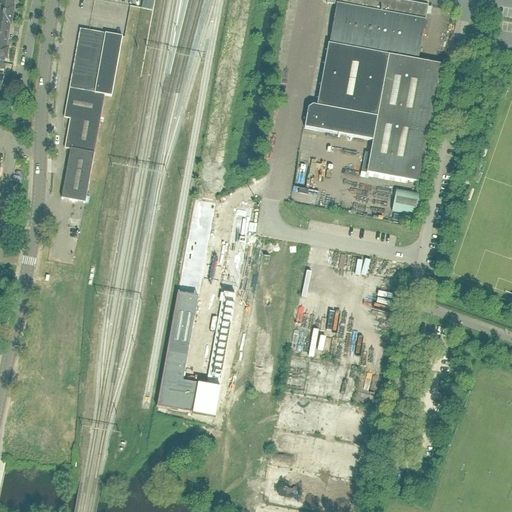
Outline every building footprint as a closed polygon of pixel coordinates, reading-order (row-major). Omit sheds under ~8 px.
[(238,23),(241,0),(230,0),(227,21),(238,23)] [(327,0),(326,4),(337,6),(329,46),(328,45),(317,107),(312,107),(312,110),(307,110),(304,128),(335,134),(339,112),(376,119),(366,175),(419,185),(441,67),(417,62),(428,6),(393,0),(327,0)] [(12,5),(0,2),(0,14),(11,16),(13,7),(12,7),(12,5)] [(11,16),(0,14),(0,25),(8,27),(9,25),(10,25),(11,16)] [(8,27),(0,25),(0,36),(7,38),(8,27)] [(61,200),(84,204),(104,96),(111,98),(122,38),(88,32),(80,30),(64,119),(70,120),(65,149),(70,150),(61,200)] [(220,55),(219,80),(230,80),(231,43),(222,43),(222,55),(220,55)] [(212,92),(224,94),(226,83),(214,81),(212,92)] [(210,103),(209,111),(217,113),(218,105),(210,103)] [(395,194),(391,214),(416,219),(420,199),(395,194)] [(237,234),(246,234),(247,224),(238,224),(237,234)] [(221,304),(232,306),(235,290),(224,288),(221,304)] [(198,298),(177,294),(156,408),(191,414),(194,397),(195,397),(210,319),(194,316),(198,298)] [(201,435),(204,426),(194,423),(191,432),(201,435)]
